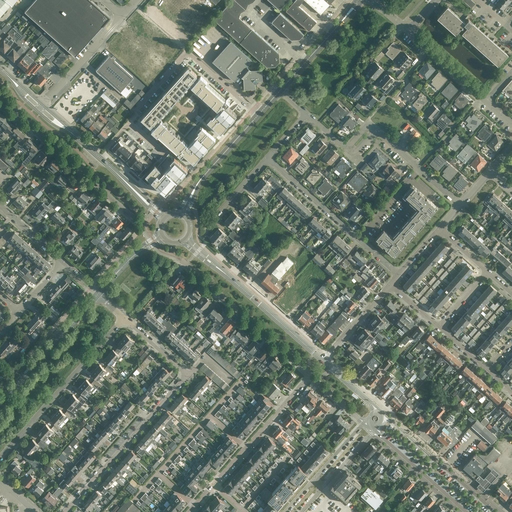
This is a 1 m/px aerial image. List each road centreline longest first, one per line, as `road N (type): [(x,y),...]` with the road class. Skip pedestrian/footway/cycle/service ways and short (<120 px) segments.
road 1 (residential): [(123,317),(186,374),(64,511)]
road 2 (residential): [(0,457),(123,317)]
road 3 (residential): [(137,221),(0,98)]
road 4 (residential): [(257,115),(187,52),(133,111)]
road 5 (residential): [(185,264),(309,375)]
road 6 (residential): [(494,511),(381,411)]
road 7 (tertiary): [(0,403),(97,294)]
road 8 (residential): [(213,484),(309,375)]
road 9 (residential): [(358,240),(267,157)]
road 10 (residential): [(373,430),(465,511)]
